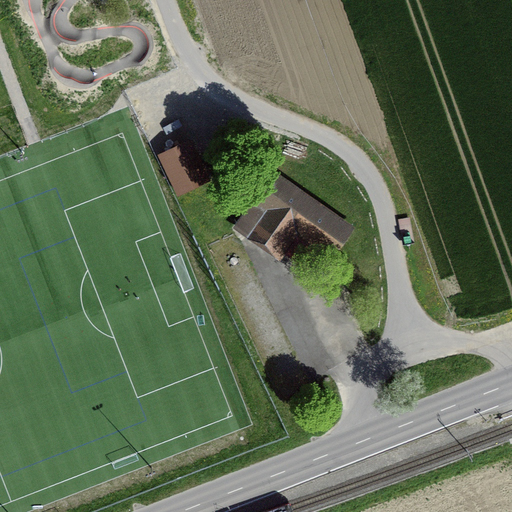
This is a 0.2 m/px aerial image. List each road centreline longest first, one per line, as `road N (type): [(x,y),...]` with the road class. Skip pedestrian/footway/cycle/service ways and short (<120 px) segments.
road 1 (track): [(165,0),(187,50),(221,90),(325,138),(370,176),(415,321),(433,336),(511,354)]
road 2 (secondary): [(186,511),(511,383)]
